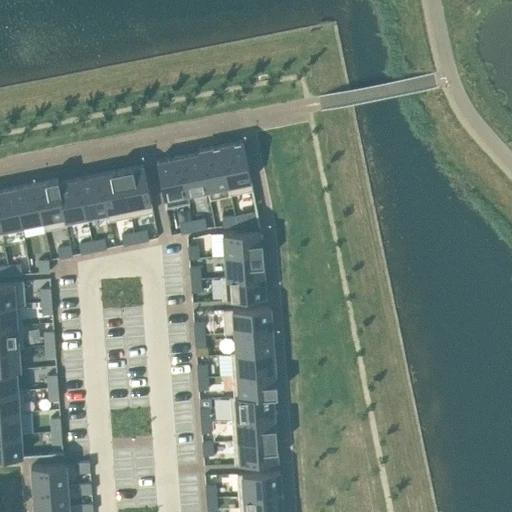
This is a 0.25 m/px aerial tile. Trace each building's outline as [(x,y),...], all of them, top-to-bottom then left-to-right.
[(243,139),(221,144),(231,193),(251,189),(253,189),(251,179),(243,139)] [(221,144),(200,148),(208,188),(228,184),(230,193),(231,193),(221,144)] [(200,151),(179,155),(189,202),(189,201),(187,192),(208,188),(200,148),(199,148),(200,151)] [(157,159),(166,206),(189,202),(179,155),(157,159)] [(144,164),(122,168),(131,215),(153,210),(144,164)] [(122,168),(100,172),(110,219),(131,215),(122,168)] [(100,172),(79,176),(88,219),(108,215),(109,219),(110,219),(100,172)] [(58,177),(57,177),(67,224),(67,223),(88,219),(79,176),(59,181),(58,177)] [(57,177),(36,181),(45,228),(67,224),(57,177)] [(36,181),(15,186),(23,228),(24,228),(25,235),(45,231),(44,228),(45,228),(36,181)] [(15,186),(0,188),(0,222),(3,237),(4,237),(3,232),(23,228),(15,186)] [(249,214),(236,215),(236,225),(249,224),(249,214)] [(236,215),(223,215),(223,225),(236,225),(236,215)] [(205,217),(192,219),(194,229),(207,227),(205,217)] [(192,219),(180,222),(181,232),(194,229),(192,219)] [(147,228),(134,231),(136,241),(149,238),(147,228)] [(259,229),(222,232),(224,254),(263,251),(261,229),(259,229)] [(134,231),(122,233),(124,243),(136,241),(134,231)] [(105,237),(92,239),(94,249),(107,247),(105,237)] [(92,239),(79,242),(81,252),(94,249),(92,239)] [(198,243),(188,244),(189,257),(199,256),(198,243)] [(71,244),(58,246),(60,256),(73,254),(71,244)] [(225,274),(221,275),(221,276),(264,272),(263,251),(224,254),(225,274)] [(49,258),(39,259),(40,271),(50,270),(49,259),(49,258)] [(22,262),(8,263),(9,273),(10,273),(23,272),(22,262)] [(8,263),(0,263),(0,273),(9,273),(8,263)] [(199,263),(189,264),(191,277),(201,277),(199,263)] [(264,272),(221,276),(223,298),(266,295),(264,272)] [(201,277),(191,277),(192,291),(202,290),(201,277)] [(0,279),(0,302),(25,301),(24,278),(10,279),(0,279)] [(51,286),(40,287),(41,300),(52,299),(51,286)] [(52,299),(41,300),(42,313),(53,312),(52,299)] [(25,301),(0,302),(0,324),(22,323),(21,302),(25,302),(25,301)] [(271,305),(223,308),(225,331),(272,327),(271,305)] [(204,319),(194,320),(195,333),(205,332),(204,319)] [(22,323),(0,324),(0,346),(24,344),(22,323)] [(272,327),(225,331),(225,332),(233,332),(234,351),(230,351),(230,352),(274,349),(272,327)] [(54,329),(44,330),(45,343),(55,342),(54,329)] [(205,332),(195,333),(196,346),(206,345),(205,332)] [(55,342),(45,343),(46,356),(56,355),(55,342)] [(0,367),(21,366),(19,346),(24,346),(24,344),(0,346),(0,367)] [(274,349),(230,352),(232,374),(275,370),(274,349)] [(207,362),(197,363),(198,376),(208,375),(207,362)] [(21,366),(0,367),(0,389),(23,388),(23,387),(18,387),(17,368),(21,367),(21,366)] [(234,394),(230,395),(230,396),(277,392),(275,370),(232,374),(234,394)] [(57,373),(47,373),(48,386),(58,386),(57,373)] [(208,375),(198,376),(199,389),(209,388),(208,375)] [(58,386),(48,386),(49,399),(59,398),(58,386)] [(23,388),(0,389),(0,411),(24,410),(23,388)] [(277,392),(230,396),(232,417),(275,414),(273,393),(277,393),(277,392)] [(210,405),(200,406),(201,419),(211,419),(210,405)] [(24,410),(0,411),(0,433),(21,431),(20,411),(24,411),(24,410)] [(275,414),(232,417),(233,439),(276,436),(275,414)] [(61,415),(50,416),(51,429),(62,428),(61,415)] [(211,419),(201,419),(202,433),(212,432),(211,419)] [(62,428),(51,429),(52,442),(63,441),(62,428)] [(21,431),(0,433),(0,455),(23,455),(23,453),(21,431)] [(276,436),(233,439),(235,461),(278,458),(276,436)] [(212,440),(202,441),(204,454),(213,453),(212,440)] [(90,460),(80,460),(80,471),(90,470),(90,460)] [(64,462),(31,464),(33,485),(68,483),(66,461),(64,462)] [(280,468),(237,471),(239,494),(282,491),(280,468)] [(91,481),(81,482),(82,492),(92,491),(91,481)] [(216,482),(206,483),(207,496),(216,495),(216,482)] [(68,483),(33,485),(35,506),(69,503),(68,483)] [(282,491),(239,494),(240,511),(285,511),(286,511),(283,511),(282,491)] [(217,495),(207,496),(208,509),(218,508),(217,495)] [(92,501),(83,502),(83,511),(88,511),(93,511),(93,501),(92,501)] [(69,511),(69,503),(35,506),(35,511),(69,511)]
